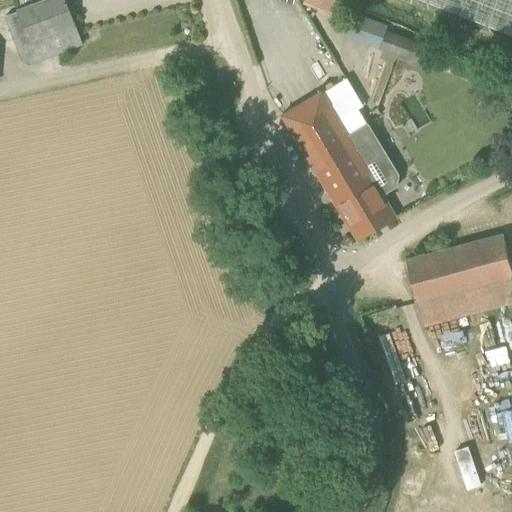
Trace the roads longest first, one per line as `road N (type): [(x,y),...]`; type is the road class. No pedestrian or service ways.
road 1 (unclassified): [(331,274),(222,0)]
road 2 (track): [(182,511),(272,323),(331,274)]
road 3 (unclassified): [(350,511),(371,450),(331,274)]
road 4 (unknown): [(235,31),(0,87)]
road 5 (unclassified): [(331,274),(461,182),(511,160)]
